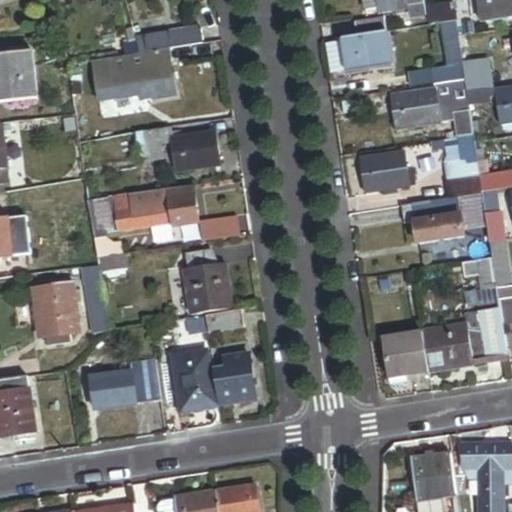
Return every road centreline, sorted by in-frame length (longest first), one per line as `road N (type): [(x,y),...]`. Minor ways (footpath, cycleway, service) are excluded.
road 1 (residential): [(269,0),(332,431)]
road 2 (residential): [(332,431),(0,481)]
road 3 (residential): [(511,404),(332,431)]
